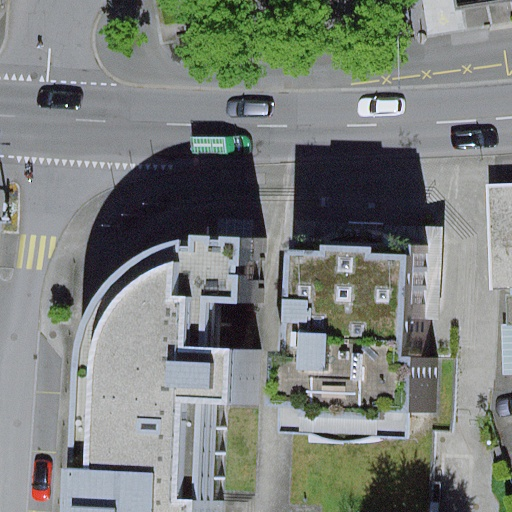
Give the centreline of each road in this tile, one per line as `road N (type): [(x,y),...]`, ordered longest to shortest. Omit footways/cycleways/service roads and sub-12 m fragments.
road 1 (primary): [(511,113),(326,121),(46,117)]
road 2 (residential): [(14,348),(18,249),(46,117)]
road 3 (residential): [(3,511),(14,348)]
